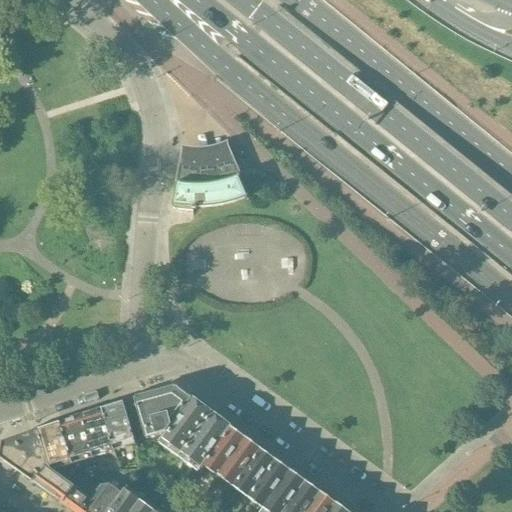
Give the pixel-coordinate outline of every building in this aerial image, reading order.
[(247,194),(230,155),(214,160),(198,161),(182,160),(173,206),(173,208),(173,209),(173,210),(174,210),(174,211),(175,211),(194,213),(194,211),(196,211),(196,209),(211,208),(225,206),(245,200),(246,199),(247,198),(247,197),(247,196),(247,195),(247,194)] [(178,390),(138,400),(145,424),(141,425),(144,434),(148,433),(150,442),(169,437),(194,402),(178,390)] [(138,400),(125,404),(135,437),(144,434),(141,425),(145,424),(138,400)] [(214,416),(194,402),(169,437),(162,446),(181,460),(214,416)] [(125,404),(104,411),(117,453),(138,446),(135,437),(125,404)] [(104,411),(83,418),(96,460),(117,453),(104,411)] [(233,430),(214,416),(181,460),(201,475),(206,468),(233,430)] [(83,418),(62,424),(75,466),(96,460),(83,418)] [(43,431),(54,466),(56,472),(75,466),(62,424),(43,431)] [(248,441),(233,430),(206,468),(220,479),(248,441)] [(3,444),(1,460),(34,484),(45,469),(54,466),(43,431),(3,444)] [(263,452),(248,441),(220,479),(235,490),(263,452)] [(278,463),(263,452),(235,490),(250,501),(278,463)] [(266,511),(293,474),(278,463),(250,501),(266,511)] [(55,472),(56,472),(54,466),(45,469),(34,484),(63,505),(76,488),(55,472)] [(265,511),(287,511),(307,484),(293,474),(266,511),(265,511)] [(73,511),(85,511),(102,490),(91,483),(84,494),(76,488),(63,505),(73,511)] [(309,511),(322,495),(307,484),(287,511),(309,511)] [(113,511),(124,498),(111,488),(102,489),(102,490),(85,511),(113,511)] [(136,511),(142,505),(132,498),(127,493),(124,498),(113,511),(136,511)] [(332,511),(337,506),(322,495),(309,511),(332,511)]
